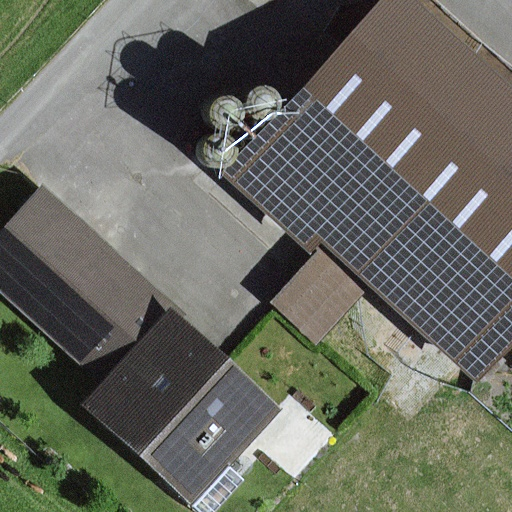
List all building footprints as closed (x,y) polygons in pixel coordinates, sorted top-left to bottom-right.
[(511,337),(511,87),(415,0),(385,0),(225,177),(309,252),(313,248),(317,252),(269,304),(317,347),(371,287),(474,380),(511,337)] [(273,121),(278,117),(282,111),(283,104),(281,98),(277,92),(272,89),(265,88),(258,89),(253,93),(249,99),(248,105),(250,112),(254,117),(259,121),(266,122),(273,121)] [(236,130),(242,126),(245,121),(246,114),(245,107),(241,102),(235,98),(229,97),(222,99),(217,103),(213,108),(212,115),(214,122),(217,127),(223,131),(230,132),(236,130)] [(230,168),(235,164),(239,158),(240,152),(238,145),(234,140),(229,136),(222,135),(215,136),(210,140),(206,146),(205,153),(207,159),(211,165),(216,168),(223,169),(230,168)] [(229,468),(283,410),(44,187),(0,234),(0,290),(101,384),(81,405),(195,511),(217,511),(245,483),(229,468)]
